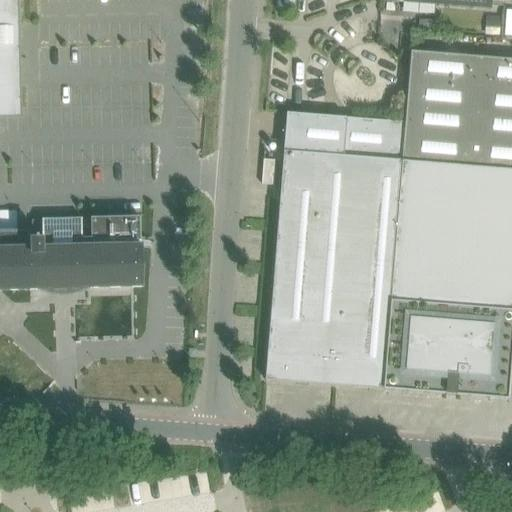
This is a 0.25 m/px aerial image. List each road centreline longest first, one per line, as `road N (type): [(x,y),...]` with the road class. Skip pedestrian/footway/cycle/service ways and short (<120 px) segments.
road 1 (unclassified): [(214,433),(243,0)]
road 2 (tertiary): [(465,453),(230,434)]
road 3 (tertiary): [(214,433),(33,419)]
